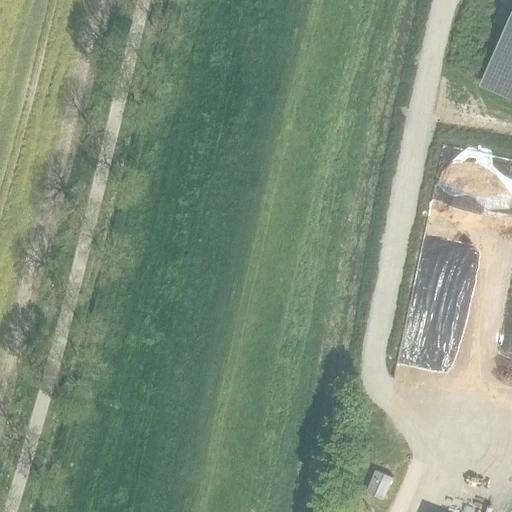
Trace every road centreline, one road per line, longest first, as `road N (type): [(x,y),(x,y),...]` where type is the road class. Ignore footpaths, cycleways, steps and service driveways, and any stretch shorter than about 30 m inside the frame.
road 1 (track): [(404,511),(418,481),(416,442),(380,387),(372,354),(443,0)]
road 2 (unclassified): [(10,511),(142,0)]
